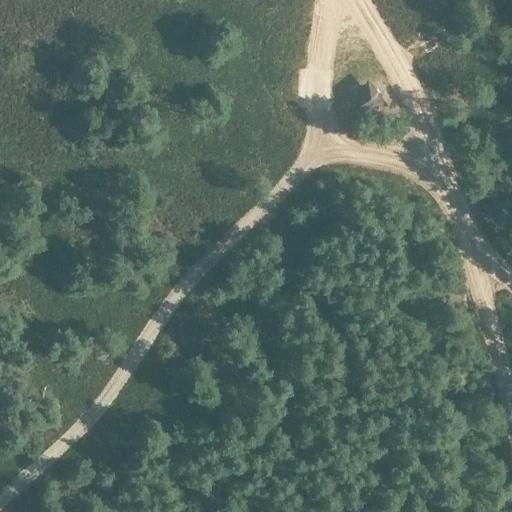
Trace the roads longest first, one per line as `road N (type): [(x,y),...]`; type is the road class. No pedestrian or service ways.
road 1 (unknown): [(330,140),(193,271),(81,434),(11,511)]
road 2 (unknown): [(330,140),(359,154),(431,145),(354,0)]
road 3 (unknown): [(324,0),(314,69),(319,130),(330,140)]
